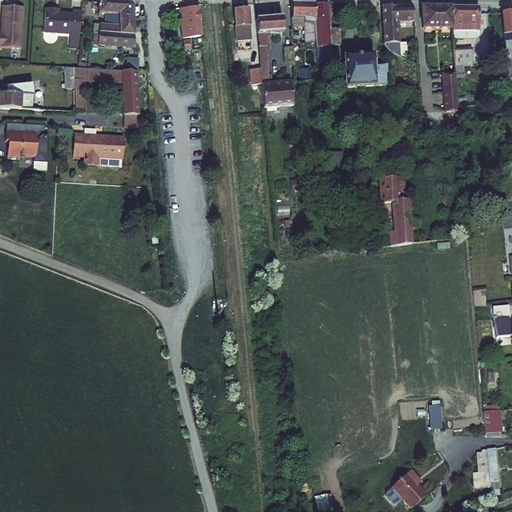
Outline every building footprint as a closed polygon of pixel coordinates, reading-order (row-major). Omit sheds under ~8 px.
[(104,26),(103,46),(137,49),(136,6),(131,2),(108,0),(102,0),(102,15),(110,15),(109,26),(104,26)] [(335,5),(297,4),(298,17),(311,17),(314,42),(323,42),(323,45),(338,45),(337,27),(335,5)] [(201,6),(178,7),(179,18),(182,18),(184,44),(198,43),(197,38),(203,37),(201,6)] [(415,7),(389,6),(392,38),(406,37),(405,26),(421,25),(420,10),(416,10),(415,7)] [(457,7),(429,7),(429,29),(458,30),(457,7)] [(484,8),(457,7),(458,30),(458,31),(480,31),(484,32),(484,8)] [(1,32),(0,46),(0,48),(24,51),(27,10),(7,8),(6,32),(1,32)] [(49,9),(47,35),(65,37),(67,15),(61,15),(61,10),(49,9)] [(254,9),(239,10),(242,41),(257,40),(254,9)] [(78,16),(67,15),(65,37),(83,38),(85,14),(79,14),(78,16)] [(288,18),(262,20),(267,69),(268,77),(276,76),(274,48),(276,47),(275,33),(290,33),(288,18)] [(345,27),(337,27),(338,45),(346,44),(345,27)] [(338,45),(323,45),(324,63),(339,62),(338,45)] [(301,49),(292,50),(293,65),(302,64),(301,49)] [(381,51),(352,54),(355,85),(395,80),(392,59),(382,60),(381,51)] [(203,52),(185,54),(186,71),(196,70),(195,60),(204,60),(203,52)] [(479,53),(460,54),(461,71),(481,69),(479,53)] [(83,60),(83,69),(126,72),(139,73),(138,64),(83,60)] [(0,85),(0,109),(75,113),(74,80),(74,68),(65,68),(65,93),(53,92),(53,98),(45,97),(45,101),(22,99),(22,87),(0,85)] [(126,114),(127,114),(126,72),(83,69),(74,68),(74,80),(84,80),(115,82),(113,115),(126,116),(126,114)] [(268,77),(267,69),(257,70),(259,82),(269,81),(268,77)] [(126,116),(141,117),(139,73),(126,72),(127,114),(126,114),(126,116)] [(450,117),(454,116),(464,116),(461,74),(447,75),(450,117)] [(276,76),(268,77),(269,81),(269,84),(281,83),(280,76),(276,76)] [(84,80),(74,80),(75,113),(85,114),(84,80)] [(281,83),(269,84),(271,109),(298,107),(295,82),(281,83)] [(464,116),(454,116),(455,136),(465,135),(464,116)] [(7,124),(7,134),(38,135),(46,128),(46,126),(7,124)] [(38,141),(38,135),(7,134),(6,142),(11,143),(11,148),(8,150),(8,159),(21,160),(21,157),(33,158),(33,163),(46,163),(48,136),(46,136),(44,136),(42,137),(40,139),(40,141),(38,141)] [(84,134),(83,154),(97,155),(96,164),(130,166),(133,164),(135,137),(84,134)] [(347,149),(331,150),(332,166),(348,165),(347,149)] [(405,173),(386,175),(388,198),(397,197),(400,232),(393,232),(394,248),(418,246),(414,196),(407,197),(405,173)] [(468,251),(432,255),(447,426),(484,422),(468,251)] [(507,307),(491,309),(494,341),(510,340),(507,307)] [(502,408),(488,409),(490,431),(504,430),(502,408)] [(499,446),(491,447),(496,501),(503,499),(499,446)] [(487,451),(480,451),(482,470),(476,470),(479,507),(496,501),(491,447),(486,447),(487,451)] [(421,473),(400,487),(418,510),(434,499),(422,482),(426,479),(421,473)]
